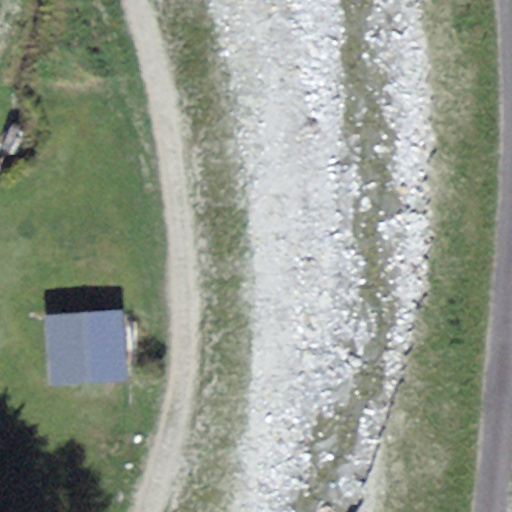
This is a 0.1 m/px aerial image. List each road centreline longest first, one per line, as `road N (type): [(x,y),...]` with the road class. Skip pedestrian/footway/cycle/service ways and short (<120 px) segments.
road 1 (track): [(148,511),(173,428),(186,337),(178,226),(138,0)]
road 2 (unclassified): [(511,245),(489,511)]
